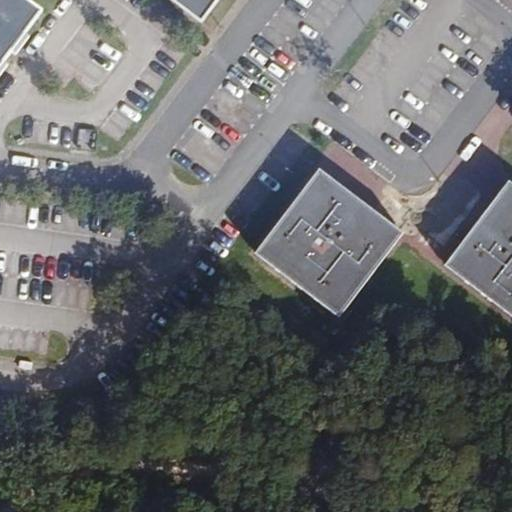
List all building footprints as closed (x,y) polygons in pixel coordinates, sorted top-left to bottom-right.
[(0,0),(0,75),(8,66),(4,62),(11,52),(16,55),(29,38),(25,34),(42,12),(26,0),(0,0)] [(171,0),(201,22),(217,0),(171,0)] [(339,317),(402,234),(319,171),(256,254),(339,317)] [(511,316),(511,185),(508,183),(445,266),(511,316)] [(107,387),(100,376),(87,384),(94,395),(107,387)]
